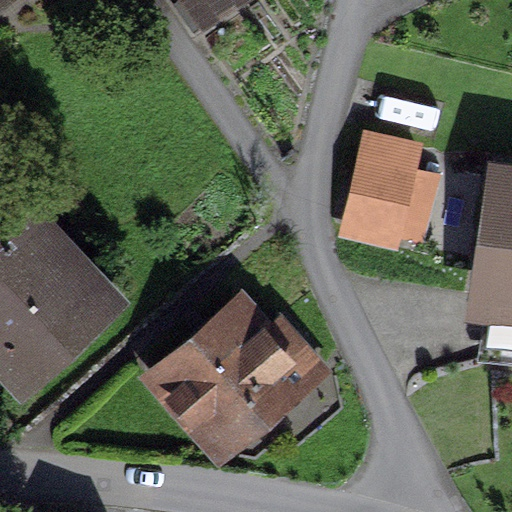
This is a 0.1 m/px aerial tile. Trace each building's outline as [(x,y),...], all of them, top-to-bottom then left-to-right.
[(181,0),(203,30),(245,0),(181,0)] [(422,140),(364,125),(336,235),(400,251),(403,236),(423,241),(441,172),(415,165),(422,140)] [(511,151),(489,148),(465,312),(483,314),(511,318),(511,151)] [(131,292),(35,187),(0,218),(0,369),(21,392),(131,292)] [(267,311),(242,281),(137,369),(217,464),(231,453),(333,367),(278,302),(267,311)] [(511,318),(483,314),(477,359),(511,363),(511,318)]
